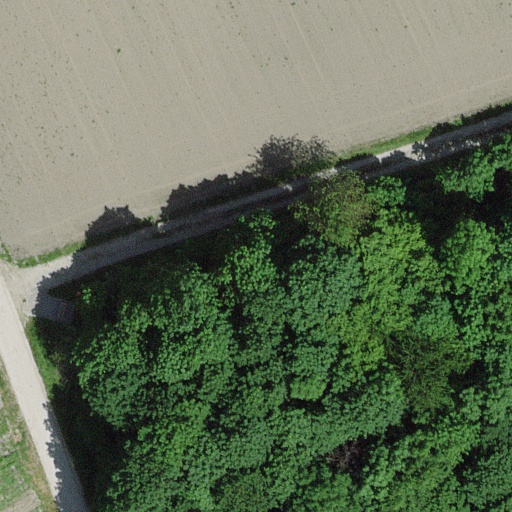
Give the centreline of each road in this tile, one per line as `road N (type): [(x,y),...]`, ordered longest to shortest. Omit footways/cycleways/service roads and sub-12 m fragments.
road 1 (track): [(0,287),(511,124)]
road 2 (track): [(0,311),(72,511)]
